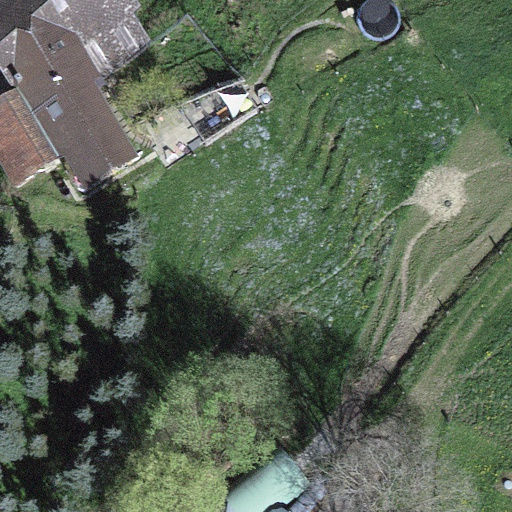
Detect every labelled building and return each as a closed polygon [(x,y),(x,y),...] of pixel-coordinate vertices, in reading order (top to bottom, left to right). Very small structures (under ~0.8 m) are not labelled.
[(0,0),(0,58),(25,90),(91,40),(112,68),(145,42),(117,5),(124,0),(0,0)] [(206,138),(259,108),(241,77),(189,107),(206,138)] [(87,88),(45,113),(86,181),(127,156),(87,88)] [(26,96),(0,111),(0,139),(8,153),(0,158),(0,162),(16,187),(63,155),(26,96)] [(312,511),(285,456),(178,509),(179,511),(312,511)]
